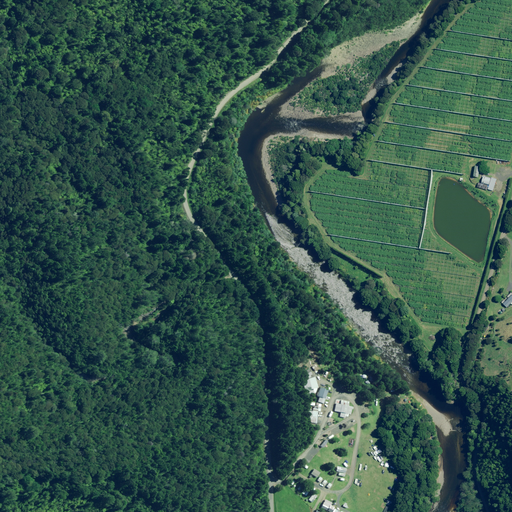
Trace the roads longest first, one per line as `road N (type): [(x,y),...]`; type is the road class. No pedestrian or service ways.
road 1 (tertiary): [(325,0),(217,108),(184,184),(190,219),(257,318),(271,511)]
road 2 (unclassified): [(480,511),(473,403),(452,378),(511,156)]
